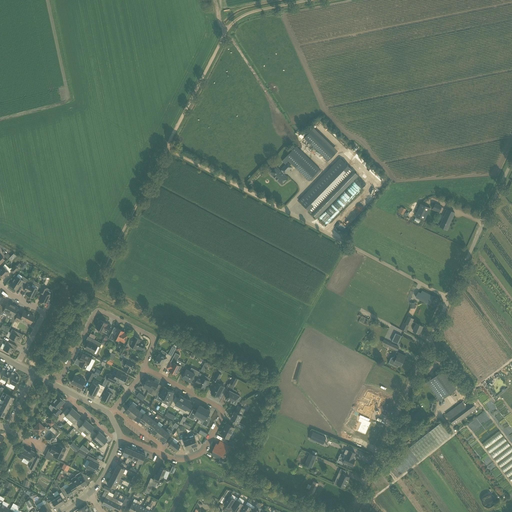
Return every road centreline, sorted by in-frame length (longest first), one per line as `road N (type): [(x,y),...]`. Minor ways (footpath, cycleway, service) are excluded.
road 1 (track): [(91,293),(226,31)]
road 2 (unclassified): [(351,511),(449,296)]
road 3 (unclassified): [(449,296),(283,212)]
road 4 (track): [(374,460),(469,391),(429,341)]
road 5 (residential): [(57,387),(98,311),(154,338),(144,366)]
road 6 (residential): [(161,454),(180,460),(203,451),(219,408),(144,366)]
road 7 (unclassified): [(449,296),(511,160)]
road 8 (track): [(167,149),(283,212)]
road 9 (track): [(226,31),(298,140)]
